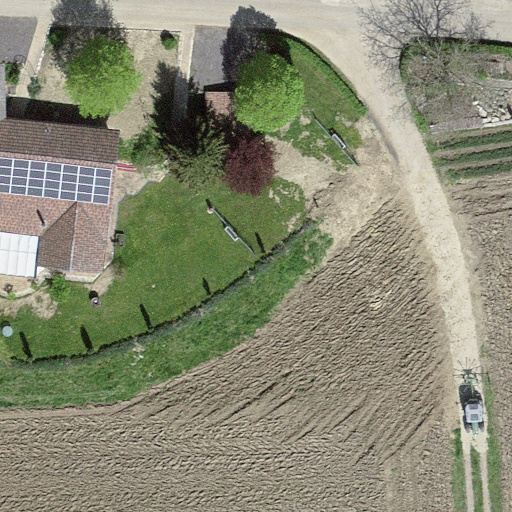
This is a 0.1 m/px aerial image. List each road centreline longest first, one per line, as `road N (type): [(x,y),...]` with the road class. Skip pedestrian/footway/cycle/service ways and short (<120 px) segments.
road 1 (track): [(339,25),(425,198),(453,305),(476,511)]
road 2 (residential): [(0,27),(511,27)]
